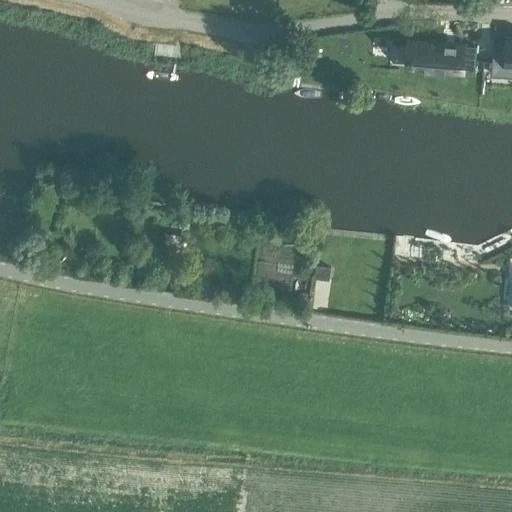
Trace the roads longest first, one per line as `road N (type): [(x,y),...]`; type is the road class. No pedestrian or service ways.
road 1 (unclassified): [(511,347),(0,270)]
road 2 (tertiary): [(511,15),(459,8),(387,13),(256,34),(95,0)]
